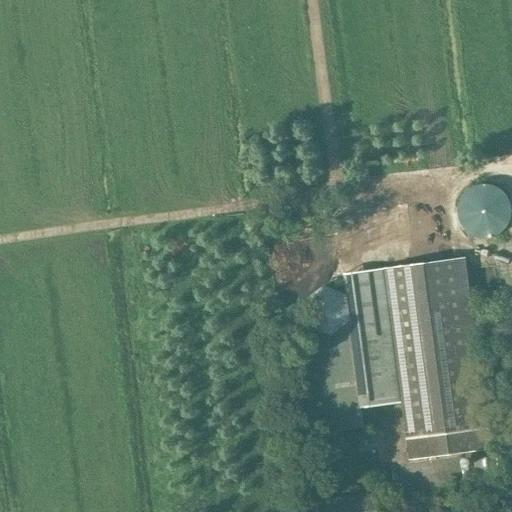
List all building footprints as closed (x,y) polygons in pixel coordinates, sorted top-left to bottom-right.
[(458,205),(457,211),(458,217),(460,224),(464,229),(469,233),(475,236),(481,238),(488,238),(494,236),(500,233),(504,229),(508,224),(510,217),(511,211),(510,205),(508,199),(504,193),(500,189),(494,186),(488,184),(481,184),(475,186),(469,189),(464,193),(460,198),(458,205)] [(488,450),(461,258),(381,269),(408,461),(488,450)] [(347,295),(319,284),(319,289),(303,302),(307,327),(309,328),(323,433),(364,427),(362,410),(367,407),(359,346),(353,347),(349,321),(351,320),(347,295)] [(499,466),(475,468),(477,482),(500,479),(499,466)] [(473,468),(461,469),(462,481),(474,480),(473,468)] [(376,511),(375,496),(318,504),(319,511),(376,511)]
